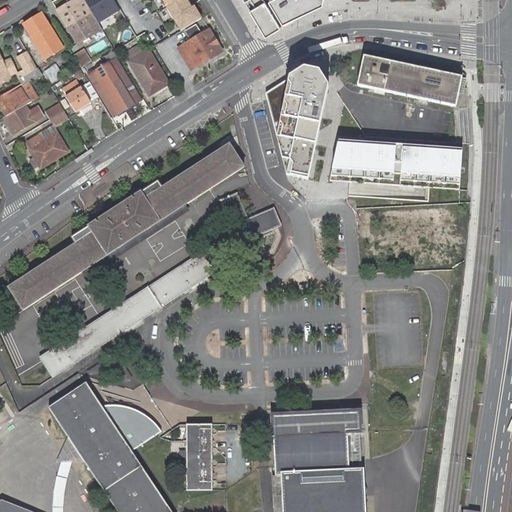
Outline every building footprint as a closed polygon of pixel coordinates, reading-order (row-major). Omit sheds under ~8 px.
[(77,44),(102,29),(98,23),(84,0),(74,0),(57,11),(77,44)] [(113,0),(84,0),(98,23),(119,10),(113,0)] [(162,0),(167,8),(173,19),(174,19),(181,31),(201,19),(193,7),(192,8),(187,0),(162,0)] [(243,0),(265,36),(323,2),(323,0),(243,0)] [(23,25),(43,59),(61,49),(41,15),(23,25)] [(183,46),(196,67),(221,52),(208,31),(200,35),(195,27),(185,32),(190,42),(183,46)] [(190,71),(196,67),(183,46),(177,50),(190,71)] [(75,54),(82,66),(92,59),(85,48),(75,54)] [(154,89),(156,92),(169,84),(149,51),(129,62),(148,93),(154,89)] [(0,80),(1,82),(10,78),(0,57),(0,80)] [(464,78),(365,57),(358,87),(458,109),(464,78)] [(141,101),(116,59),(88,76),(113,117),(141,101)] [(50,85),(61,77),(54,65),(43,72),(50,85)] [(29,84),(41,76),(37,69),(19,79),(23,86),(23,87),(29,84)] [(304,71),(266,96),(286,177),(308,181),(327,90),(318,74),(304,71)] [(65,89),(69,96),(80,89),(76,83),(65,89)] [(23,87),(32,102),(37,98),(29,84),(23,87)] [(83,90),(87,96),(90,102),(98,97),(91,85),(83,90)] [(32,102),(23,87),(23,86),(0,99),(0,104),(6,116),(26,105),(32,102)] [(80,89),(67,97),(76,113),(91,104),(87,96),(83,90),(82,88),(80,89)] [(47,112),(51,119),(64,112),(60,104),(47,112)] [(6,116),(5,117),(14,133),(43,116),(38,107),(30,112),(26,105),(6,116)] [(55,126),(68,119),(64,112),(51,119),(55,126)] [(52,126),(38,134),(42,141),(56,133),(52,126)] [(38,166),(39,167),(67,152),(56,133),(42,141),(38,134),(26,141),(30,148),(28,149),(34,158),(38,166)] [(461,149),(337,143),(329,182),(459,190),(461,149)] [(159,182),(71,239),(77,247),(9,290),(25,313),(84,273),(89,281),(193,213),(187,206),(246,168),(231,145),(165,189),(159,182)] [(248,219),(237,193),(220,201),(236,239),(249,269),(267,262),(256,237),(282,226),(274,208),(248,219)] [(61,375),(226,266),(214,248),(48,354),(61,375)] [(86,385),(52,408),(71,437),(72,438),(89,465),(119,511),(170,511),(132,454),(159,436),(154,432),(150,428),(145,425),(138,421),(130,417),(126,416),(118,414),(110,413),(104,413),(86,385)] [(362,437),(360,413),(272,419),(276,473),(281,473),(350,471),(349,465),(348,438),(362,437)] [(213,428),(187,428),(187,493),(213,493),(213,428)] [(72,438),(71,437),(58,465),(61,465),(73,465),(89,465),(72,438)] [(73,465),(61,465),(57,480),(54,497),(53,511),(64,511),(64,498),(67,482),(73,465)] [(281,473),(283,511),(364,511),(362,471),(350,471),(281,473)] [(25,511),(2,503),(0,505),(0,511),(25,511)]
